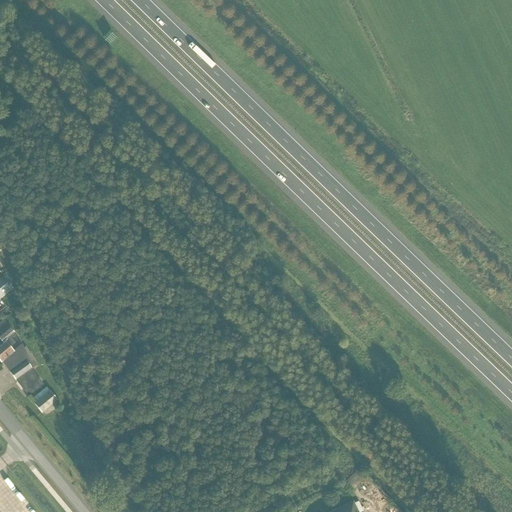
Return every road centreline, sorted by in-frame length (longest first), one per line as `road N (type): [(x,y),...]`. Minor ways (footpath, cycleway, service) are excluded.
road 1 (motorway): [(102,0),(511,393)]
road 2 (motorway): [(511,358),(139,0)]
road 3 (tertiary): [(83,511),(0,411)]
